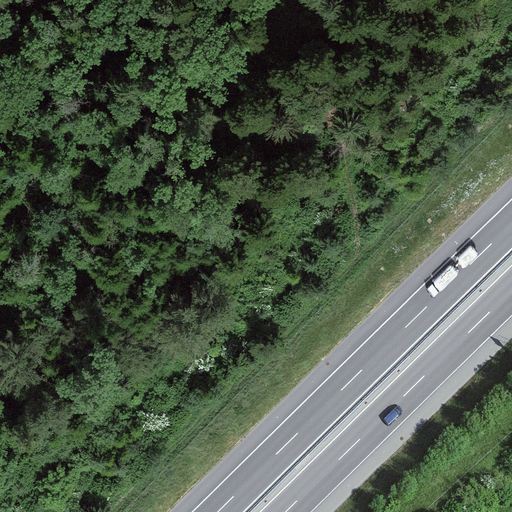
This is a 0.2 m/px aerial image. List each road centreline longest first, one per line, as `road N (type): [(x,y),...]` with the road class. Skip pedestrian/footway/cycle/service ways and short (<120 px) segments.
road 1 (motorway): [(511,223),(217,511)]
road 2 (motorway): [(286,511),(511,290)]
